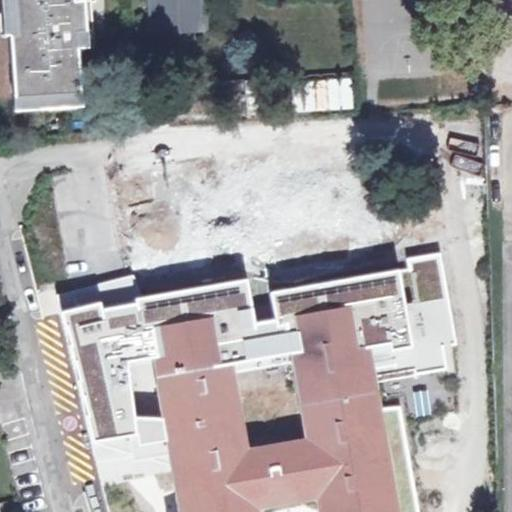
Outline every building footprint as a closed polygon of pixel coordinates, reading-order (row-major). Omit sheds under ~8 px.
[(74,0),(13,0),(16,40),(11,40),(15,103),(81,99),(78,52),(93,51),(92,34),(86,34),(85,6),(75,6),(74,0)] [(154,0),(155,22),(203,21),(202,0),(154,0)] [(203,21),(155,22),(156,32),(203,31),(203,21)] [(355,111),(352,77),(295,81),(298,115),(355,111)] [(151,125),(148,94),(125,96),(128,127),(151,125)] [(272,235),(276,262),(283,271),(317,266),(326,264),(350,260),(354,251),(350,230),(343,226),(348,218),(344,195),(338,191),(342,185),(338,162),(334,155),(265,167),(260,175),(263,185),(204,195),(200,170),(192,163),(160,167),(128,172),(122,184),(125,205),(131,209),(127,217),(131,238),(136,242),(133,249),(137,271),(142,279),(166,275),(175,273),(211,268),(215,258),(213,246),(197,248),(196,239),(202,231),(209,229),(211,237),(216,237),(220,240),(258,235),(261,234),(264,230),(270,229),(268,220),(277,219),(284,224),(286,233),(272,235)] [(53,183),(58,212),(73,210),(67,180),(53,183)] [(270,229),(272,235),(286,233),(284,224),(277,219),(268,220),(270,229)] [(211,237),(209,229),(202,231),(196,239),(197,248),(213,246),(211,237)] [(326,264),(317,266),(319,278),(320,284),(329,283),(328,277),(326,264)] [(175,273),(166,275),(168,287),(169,293),(178,291),(177,286),(175,273)] [(192,352),(196,372),(204,371),(201,350),(192,352)] [(380,400),(375,395),(351,399),(341,401),(307,407),(303,417),(308,442),(300,444),(287,446),(249,452),(241,408),(234,401),(238,392),(234,372),(228,366),(204,371),(196,372),(160,378),(157,388),(161,409),(167,414),(164,423),(167,444),(173,449),(169,458),(174,478),(180,483),(177,492),(180,511),(262,511),(319,502),(320,511),(400,511),(399,504),(395,498),(397,491),(393,471),(388,465),(391,457),(386,435),(381,429),(384,421),(380,400)] [(338,382),(341,401),(351,399),(347,381),(338,382)] [(287,446),(300,444),(297,426),(284,428),(287,446)] [(104,511),(98,487),(84,491),(89,511),(104,511)]
